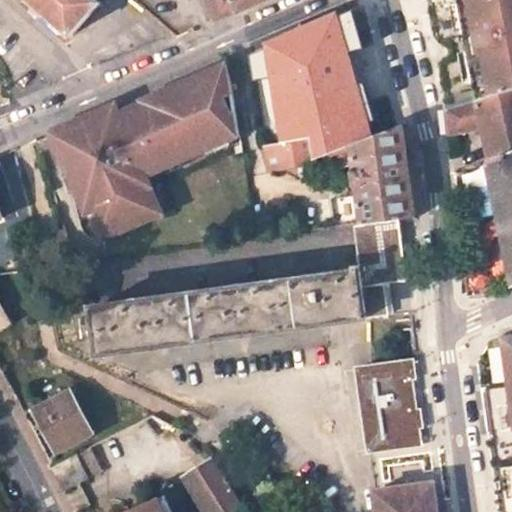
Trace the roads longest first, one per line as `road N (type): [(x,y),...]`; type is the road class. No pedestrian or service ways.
road 1 (residential): [(325,0),(0,136)]
road 2 (tertiary): [(448,324),(424,121),(391,0)]
road 3 (tertiary): [(470,511),(448,324)]
